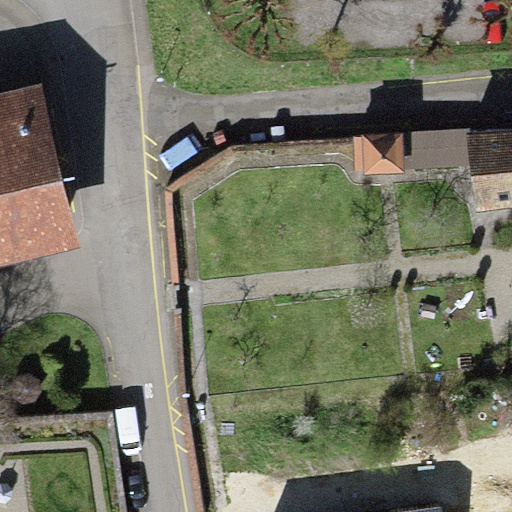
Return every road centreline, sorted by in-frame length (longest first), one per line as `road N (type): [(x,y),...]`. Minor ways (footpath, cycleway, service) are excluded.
road 1 (residential): [(86,0),(127,279)]
road 2 (residential): [(127,279),(163,511)]
road 3 (residential): [(127,279),(0,310)]
